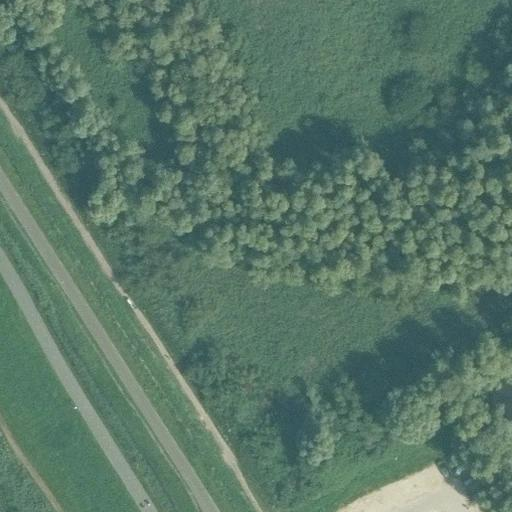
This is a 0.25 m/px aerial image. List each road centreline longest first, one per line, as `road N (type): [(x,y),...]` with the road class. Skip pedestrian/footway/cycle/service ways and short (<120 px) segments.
road 1 (unknown): [(260,511),(0,103)]
road 2 (unclassified): [(207,511),(0,181)]
